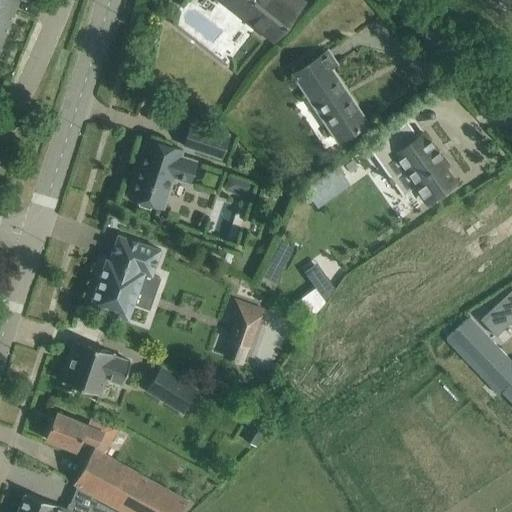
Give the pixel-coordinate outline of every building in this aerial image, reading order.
[(0,0),(0,45),(17,0),(0,0)] [(225,0),(274,39),(304,2),(301,0),(225,0)] [(327,50),(310,61),(293,72),(339,141),(367,123),(330,68),(336,64),(327,50)] [(407,120),(369,147),(381,165),(402,193),(415,184),(426,200),(454,181),(443,166),(446,164),(446,163),(441,156),(442,155),(441,154),(440,155),(437,152),(439,151),(438,150),(437,151),(433,145),(434,144),(433,143),(432,144),(429,141),(431,139),(430,139),(429,139),(424,132),(423,132),(418,136),(407,120)] [(191,123),(183,145),(221,157),(228,135),(191,123)] [(183,149),(166,144),(147,137),(128,195),(163,207),(173,177),(189,182),(196,160),(181,155),(183,149)] [(350,184),(337,166),(304,190),(317,208),(350,184)] [(118,233),(109,258),(106,257),(89,305),(128,318),(138,288),(155,294),(161,276),(152,273),(161,248),(118,233)] [(327,277),(314,287),(324,301),(334,288),(327,277)] [(511,287),(480,317),(496,335),(511,320),(511,287)] [(261,308),(234,299),(228,317),(234,318),(228,339),(249,346),(261,308)] [(470,316),(446,339),(498,393),(499,391),(511,404),(511,360),(478,325),(470,316)] [(63,380),(99,393),(105,376),(122,382),(130,360),(113,354),(114,352),(77,339),(63,380)] [(150,381),(174,395),(183,380),(160,366),(150,381)] [(57,410),(45,438),(76,450),(82,435),(96,441),(93,446),(104,452),(115,434),(103,429),(57,410)] [(256,443),(264,429),(255,424),(247,438),(256,443)] [(104,452),(93,446),(73,482),(127,511),(180,511),(188,499),(104,452)] [(70,508),(24,491),(16,511),(119,511),(93,498),(88,510),(71,504),(70,508)]
